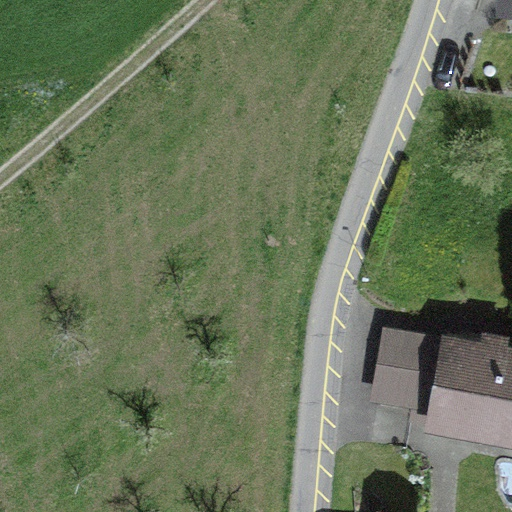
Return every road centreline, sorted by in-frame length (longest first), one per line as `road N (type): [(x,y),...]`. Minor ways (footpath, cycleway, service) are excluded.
road 1 (residential): [(315,511),(328,294),(431,0)]
road 2 (track): [(204,0),(0,178)]
